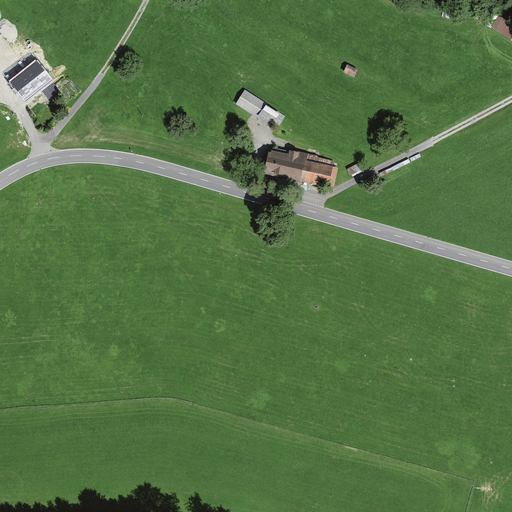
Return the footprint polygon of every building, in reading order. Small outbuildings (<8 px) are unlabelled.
[(511,24),(490,11),(483,22),(511,39),(511,38),(511,24)] [(61,92),(37,61),(10,82),(26,102),(41,91),(50,101),(61,92)] [(343,72),(355,79),(360,69),(348,63),(343,72)] [(246,89),(236,104),(268,124),(272,117),(278,120),(283,113),(246,89)] [(328,187),(333,165),(327,164),(328,159),(271,146),(265,173),(328,187)] [(348,169),(352,177),(365,171),(361,162),(348,169)]
